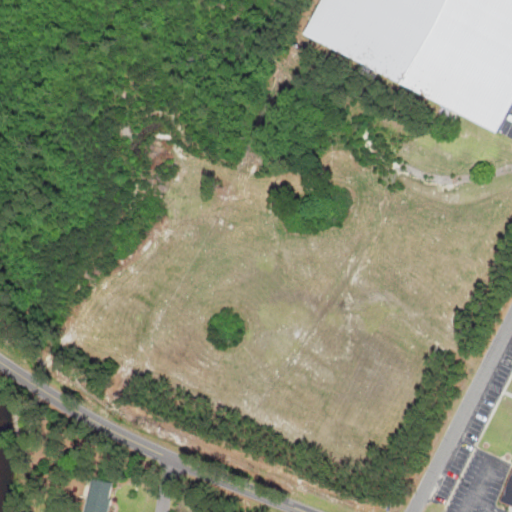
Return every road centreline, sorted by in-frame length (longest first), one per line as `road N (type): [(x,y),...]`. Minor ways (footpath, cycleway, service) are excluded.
road 1 (residential): [(0,362),(130,442),(300,511)]
road 2 (residential): [(413,511),(511,318)]
